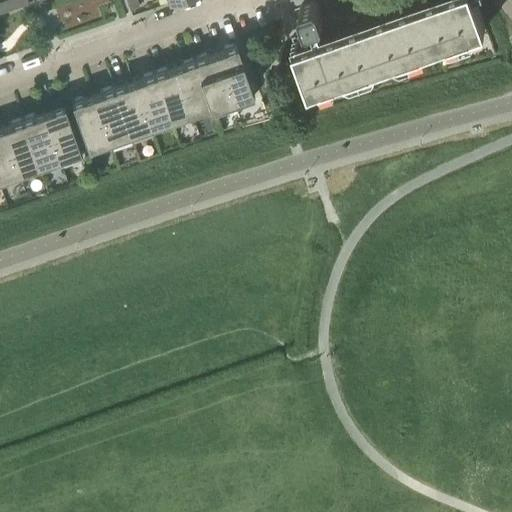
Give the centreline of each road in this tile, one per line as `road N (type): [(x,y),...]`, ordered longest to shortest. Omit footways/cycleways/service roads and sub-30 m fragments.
road 1 (track): [(511,141),(413,183),(375,211),(347,247),(321,322),(333,402),(360,447),(401,481),(473,511)]
road 2 (residential): [(0,83),(235,0)]
